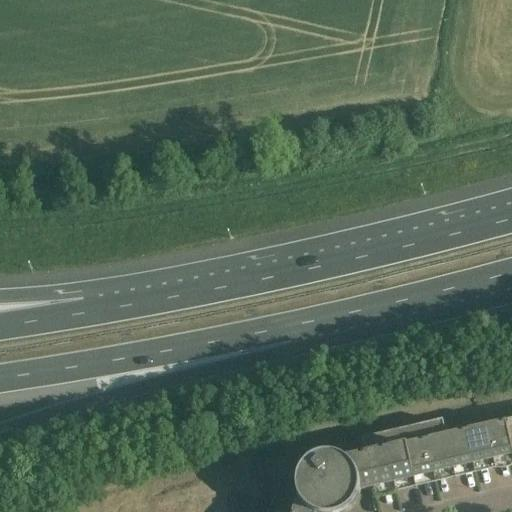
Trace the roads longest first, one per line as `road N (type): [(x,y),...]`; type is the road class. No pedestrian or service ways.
road 1 (motorway): [(511,215),(92,314)]
road 2 (motorway): [(0,431),(294,328)]
road 3 (motorway): [(0,380),(294,328)]
road 4 (motorway): [(294,328),(511,272)]
